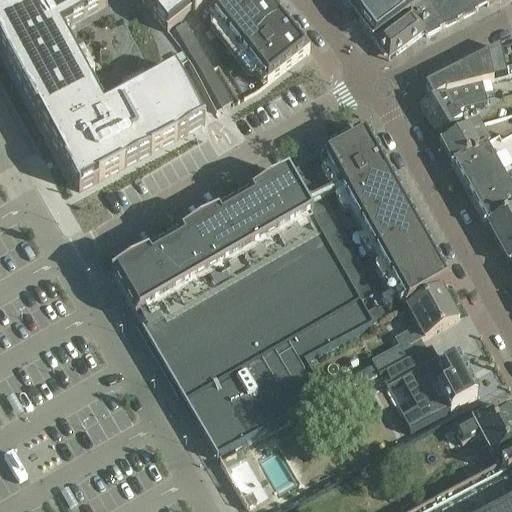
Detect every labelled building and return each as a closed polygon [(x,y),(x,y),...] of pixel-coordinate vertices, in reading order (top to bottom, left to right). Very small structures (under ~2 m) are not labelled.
[(0,0),(0,47),(78,193),(79,194),(205,126),(176,71),(159,41),(167,35),(192,15),(195,18),(217,0),(0,0)] [(211,15),(267,87),(309,54),(269,2),(267,0),(230,0),(229,1),(211,15)] [(340,0),(353,16),(354,16),(358,21),(357,22),(373,42),(428,0),(340,0)] [(428,38),(478,13),(476,10),(485,5),(487,9),(489,8),(488,5),(487,5),(485,0),(428,0),(410,15),(426,35),(428,38)] [(395,58),(426,35),(410,15),(373,43),(384,57),(386,55),(393,56),(395,58)] [(186,26),(175,33),(179,40),(190,34),(186,26)] [(190,34),(179,40),(184,47),(194,41),(190,34)] [(194,41),(184,47),(188,54),(198,48),(194,41)] [(198,48),(188,54),(192,61),(202,55),(198,48)] [(482,86),(506,81),(500,51),(426,89),(432,102),(445,95),(482,86)] [(202,55),(192,61),(195,67),(206,61),(202,55)] [(206,61),(195,67),(199,74),(209,67),(206,61)] [(209,67),(199,74),(203,80),(213,74),(209,67)] [(213,74),(203,80),(207,86),(217,80),(213,74)] [(217,80),(207,86),(210,93),(221,87),(217,80)] [(484,96),(482,86),(445,95),(432,102),(420,110),(430,126),(443,118),(441,114),(452,107),(461,102),(484,96)] [(221,87),(210,93),(214,100),(225,94),(221,87)] [(225,94),(214,100),(218,106),(229,100),(225,94)] [(464,126),(458,115),(463,111),(486,106),(484,96),(461,102),(452,107),(441,114),(443,118),(430,126),(439,141),(464,126)] [(229,100),(218,106),(222,113),(231,107),(232,107),(229,100)] [(441,145),(453,166),(482,150),(482,151),(486,148),(489,146),(482,133),(479,128),(476,124),(459,135),(441,145)] [(405,309),(450,284),(366,134),(321,158),(405,309)] [(482,150),(453,166),(475,206),(511,187),(511,141),(501,148),(499,144),(488,151),(486,148),(482,151),(482,150)] [(296,187),(306,181),(300,171),(289,178),(294,188),(296,187)] [(311,220),(313,219),(294,188),(289,178),(111,282),(217,463),(218,462),(225,458),(326,403),(305,366),(373,329),(311,220)] [(306,181),(296,187),(299,194),(310,188),(306,181)] [(511,187),(475,206),(487,227),(511,213),(511,187)] [(299,194),(303,200),(313,194),(310,188),(299,194)] [(307,207),(317,201),(313,194),(303,200),(307,207)] [(307,207),(311,213),(321,207),(317,201),(307,207)] [(311,213),(315,220),(325,214),(321,207),(311,213)] [(511,213),(487,227),(509,267),(511,264),(511,213)] [(313,221),(317,227),(329,221),(325,214),(315,220),(313,221)] [(317,227),(321,234),(332,227),(329,221),(317,227)] [(321,234),(324,240),(336,234),(332,227),(321,234)] [(328,247),(340,240),(336,234),(324,240),(328,247)] [(328,247),(332,253),(343,247),(340,240),(328,247)] [(332,253),(335,260),(347,253),(343,247),(332,253)] [(335,260),(339,266),(351,260),(347,253),(335,260)] [(343,273),(354,266),(351,260),(339,266),(343,273)] [(343,273),(346,279),(358,273),(354,266),(343,273)] [(346,279),(350,286),(362,279),(358,273),(346,279)] [(353,292),(365,286),(362,279),(350,286),(353,292)] [(357,299),(369,292),(365,286),(353,292),(357,299)] [(369,292),(357,299),(361,306),(373,299),(369,292)] [(379,379),(407,364),(426,354),(421,345),(441,333),(458,324),(457,321),(460,320),(454,309),(451,311),(442,294),(424,304),(407,313),(416,329),(413,330),(408,333),(409,335),(394,343),(399,351),(372,366),(374,369),(379,379)] [(380,310),(373,314),(380,325),(387,321),(380,310)] [(373,329),(380,325),(373,314),(367,317),(373,329)] [(430,352),(384,377),(392,392),(401,387),(415,414),(401,422),(409,438),(451,415),(451,416),(460,411),(478,401),(457,363),(441,371),(439,373),(436,368),(438,366),(430,352)] [(374,369),(357,378),(363,388),(379,379),(374,369)] [(494,463),(509,454),(511,452),(511,418),(508,412),(493,421),(490,415),(472,425),(473,426),(455,437),(462,450),(481,439),(494,463)] [(511,511),(511,465),(504,470),(425,511),(511,511)]
